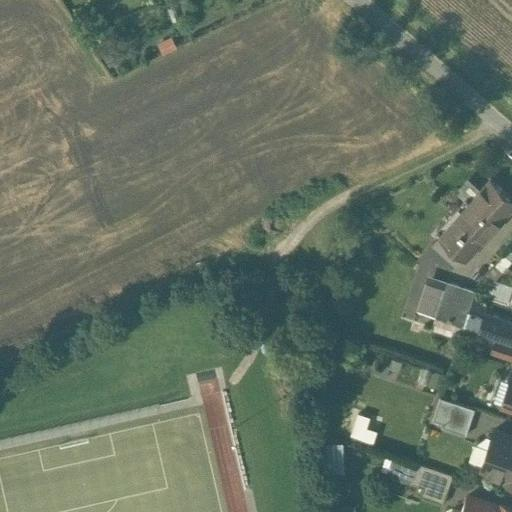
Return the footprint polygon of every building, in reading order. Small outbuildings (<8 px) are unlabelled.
[(511,205),(511,198),(490,178),(470,200),(466,196),(436,229),(440,233),(438,235),(464,259),(511,205)] [(504,256),(496,265),(502,271),(510,262),(504,256)] [(444,289),(425,282),(416,310),(435,316),(444,289)] [(475,291),(447,282),(444,289),(435,316),(463,325),(475,291)] [(511,329),(506,327),(502,342),(511,345),(511,329)] [(511,345),(502,342),(494,340),(489,352),(511,359),(511,345)] [(511,379),(509,378),(501,403),(511,407),(511,379)] [(474,407),(440,395),(432,418),(442,422),(441,426),(465,434),(474,407)] [(511,434),(493,428),(488,443),(489,443),(480,469),(505,477),(505,479),(511,481),(511,434)] [(342,469),(342,438),(327,439),(328,470),(342,469)] [(412,478),(415,461),(388,456),(385,473),(412,478)] [(452,473),(418,462),(411,482),(422,485),(419,494),(442,502),(452,473)] [(501,505),(468,494),(461,511),(511,511),(511,508),(501,504),(501,505)]
